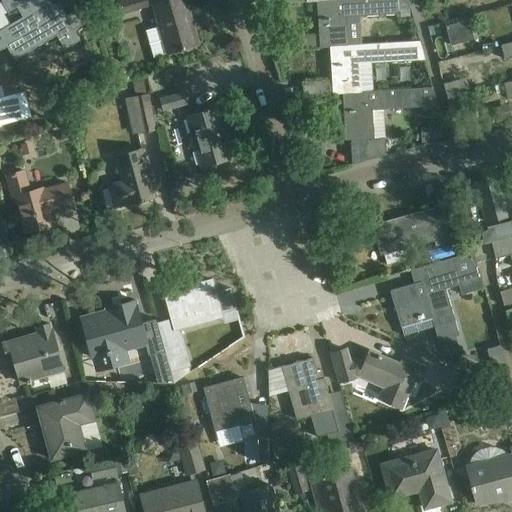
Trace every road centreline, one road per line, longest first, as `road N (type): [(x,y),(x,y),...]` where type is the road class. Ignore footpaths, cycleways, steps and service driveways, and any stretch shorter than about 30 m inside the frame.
road 1 (residential): [(0,276),(262,201)]
road 2 (residential): [(294,192),(511,135)]
road 3 (residential): [(294,192),(240,0)]
road 4 (track): [(458,149),(415,0)]
